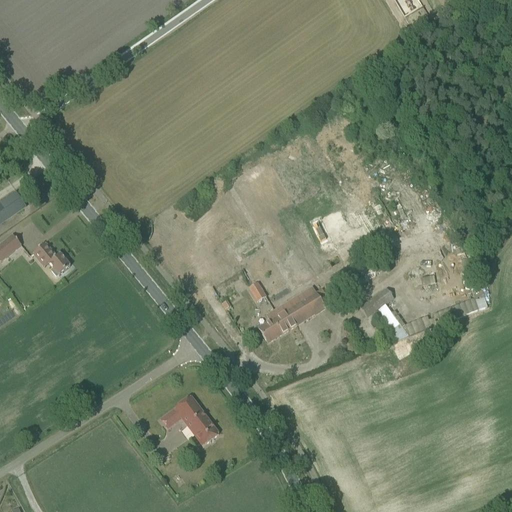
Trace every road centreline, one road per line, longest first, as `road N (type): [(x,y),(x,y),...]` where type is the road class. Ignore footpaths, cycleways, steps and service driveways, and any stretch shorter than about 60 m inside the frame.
road 1 (secondary): [(196,343),(19,129)]
road 2 (unclassified): [(196,343),(0,473)]
road 3 (unclassified): [(19,129),(204,0)]
road 4 (secondary): [(306,511),(277,451),(196,343)]
